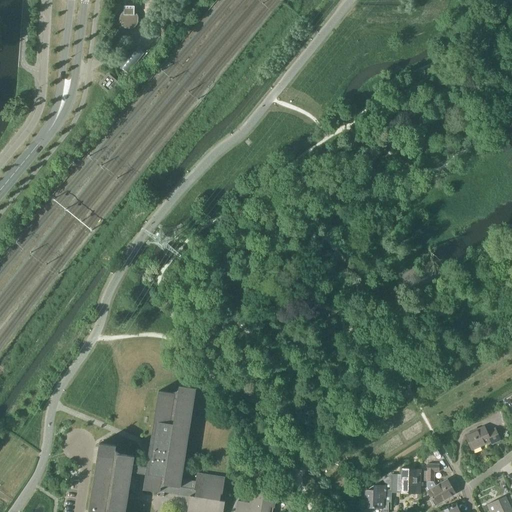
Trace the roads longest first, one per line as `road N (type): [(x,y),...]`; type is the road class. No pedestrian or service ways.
road 1 (tertiary): [(52,126),(75,79),(84,0)]
road 2 (tertiary): [(71,0),(52,126)]
